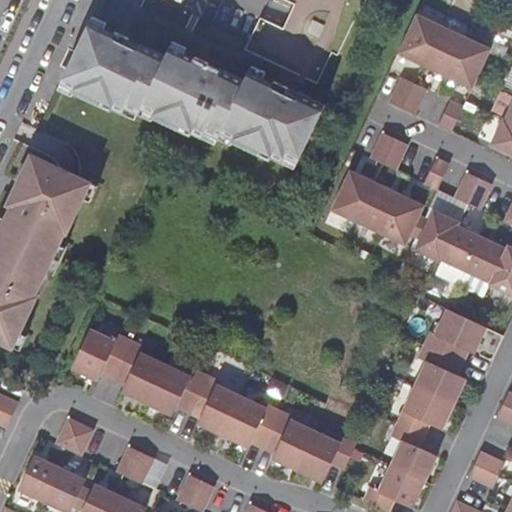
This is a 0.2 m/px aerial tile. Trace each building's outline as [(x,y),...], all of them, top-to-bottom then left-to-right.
[(339,55),(361,8),(363,8),(366,0),(285,0),(295,4),(284,29),(261,18),(246,50),(318,84),(333,52),(339,55)] [(442,24),(416,12),(397,52),(423,64),(442,24)] [(447,76),(466,36),(442,24),(423,64),(447,76)] [(299,162),(326,105),(300,92),(300,94),(288,88),(285,95),(272,89),(274,86),(247,73),(245,79),(221,68),(220,70),(208,64),(205,70),(193,65),(195,62),(169,50),(166,56),(141,44),(140,46),(128,40),(125,46),(113,40),(115,37),(89,26),(61,84),(75,90),(74,93),(111,110),(113,108),(123,113),(126,107),(139,114),(142,109),(155,115),(154,117),(191,135),(192,132),(203,137),(206,131),(217,137),(219,131),(235,139),(234,141),(271,159),(272,156),(283,161),(285,156),(299,162)] [(490,51),(491,48),(466,36),(447,76),(472,87),(478,75),(490,51)] [(414,82),(402,76),(390,102),(402,107),(414,82)] [(415,113),(427,88),(414,82),(402,107),(415,113)] [(464,106),(451,99),(439,125),(452,131),(464,106)] [(511,121),(505,118),(503,117),(491,143),(511,152),(511,121)] [(382,164),(394,139),(381,132),(369,158),(382,164)] [(394,170),(406,145),(394,139),(382,164),(394,170)] [(67,235),(91,183),(31,155),(18,181),(26,185),(20,197),(14,209),(11,208),(0,230),(0,342),(13,349),(38,297),(36,296),(65,234),(67,235)] [(435,189),(447,164),(434,158),(422,183),(435,189)] [(354,221),(373,182),(348,170),(329,210),(354,221)] [(465,204),(477,179),(465,172),(453,198),(465,204)] [(465,204),(466,204),(478,210),(490,185),(477,179),(465,204)] [(26,185),(18,181),(12,194),(20,197),(26,185)] [(378,233),(397,193),(373,182),(354,221),(378,233)] [(403,245),(422,205),(397,193),(378,233),(403,245)] [(511,200),(502,221),(511,226),(511,200)] [(456,225),(457,222),(431,210),(412,249),(438,262),(439,260),(456,225)] [(463,271),(480,237),(456,225),(439,260),(463,271)] [(488,283),(504,249),(480,237),(463,271),(488,283)] [(511,297),(511,248),(506,245),(504,249),(488,283),(487,285),(511,297)] [(484,328),(469,321),(445,309),(444,309),(433,333),(428,331),(422,344),(461,362),(467,350),(472,353),(484,328)] [(111,378),(129,340),(116,334),(113,340),(89,329),(71,369),(95,380),(99,373),(111,378)] [(163,364),(139,352),(142,346),(129,340),(111,378),(123,384),(119,392),(144,404),(163,364)] [(455,375),(461,362),(422,344),(416,357),(424,361),(412,385),(452,404),(464,379),(455,375)] [(186,413),(204,375),(190,369),(187,375),(163,364),(144,404),(170,415),(173,407),(186,413)] [(220,435),(239,395),(215,384),(217,381),(204,375),(186,413),(198,419),(196,423),(220,435)] [(452,404),(412,385),(401,410),(395,422),(422,435),(428,423),(440,429),(452,404)] [(20,403),(0,393),(0,408),(14,416),(20,403)] [(278,410),(265,404),(264,407),(239,395),(220,435),(246,447),(248,442),(261,447),(278,410)] [(511,408),(505,405),(499,417),(511,423),(511,408)] [(14,416),(0,408),(0,424),(8,428),(14,416)] [(295,470),(314,430),(290,419),(291,416),(278,410),(261,447),(273,453),(270,458),(295,470)] [(70,449),(82,424),(69,418),(57,443),(70,449)] [(435,456),(417,447),(422,435),(395,422),(389,435),(400,440),(388,465),(423,481),(435,456)] [(83,455),(95,430),(82,424),(70,449),(83,455)] [(342,468),(354,443),(340,437),(338,442),(314,430),(295,470),(320,482),(329,463),(342,468)] [(131,477),(142,452),(130,446),(118,471),(131,477)] [(143,483),(155,458),(142,452),(131,477),(143,483)] [(507,463),(483,452),(477,465),(501,476),(507,463)] [(61,467),(36,455),(19,490),(45,502),(61,467)] [(411,507),(423,481),(388,465),(376,490),(368,486),(361,499),(386,511),(392,499),(411,507)] [(501,476),(477,465),(471,477),(495,488),(500,476),(501,476)] [(67,511),(71,511),(87,479),(61,467),(45,502),(67,511)] [(191,506),(203,480),(190,474),(178,500),(191,506)] [(204,511),(216,486),(203,480),(191,506),(204,511)] [(114,511),(122,496),(96,483),(82,511),(114,511)] [(145,511),(148,508),(122,496),(114,511),(145,511)] [(481,511),(459,502),(454,511),(481,511)] [(262,511),(264,509),(251,503),(246,511),(262,511)]
